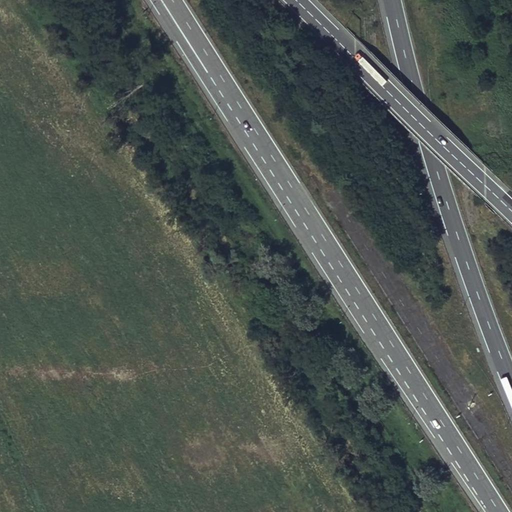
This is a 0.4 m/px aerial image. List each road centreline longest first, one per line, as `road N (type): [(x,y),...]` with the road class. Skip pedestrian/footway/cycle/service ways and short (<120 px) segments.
road 1 (motorway): [(221,87),(497,511)]
road 2 (motorway): [(393,0),(446,208),(511,379)]
road 3 (motorway): [(511,203),(295,0)]
